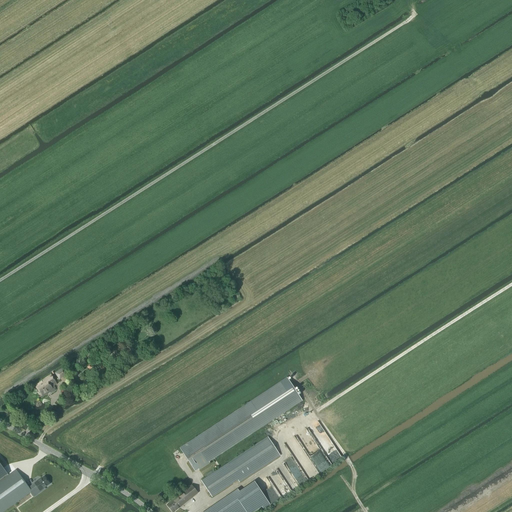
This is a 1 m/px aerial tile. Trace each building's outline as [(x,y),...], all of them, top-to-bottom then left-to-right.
[(123,359),(127,356),(122,348),(124,347),(121,343),(108,352),(112,359),(115,357),(116,359),(120,356),(123,359)] [(60,370),(55,373),(59,380),(65,376),(67,374),(63,368),(60,370)] [(57,385),(55,382),(51,376),(37,385),(38,387),(37,388),(39,391),(38,392),(40,394),(41,395),(43,398),(51,393),(53,393),(55,391),(56,389),(54,387),(57,385)] [(287,379),(180,449),(194,471),(198,468),(199,470),(210,463),(209,461),(301,400),(287,379)] [(268,437),(201,481),(212,497),(238,480),(239,483),(280,456),(268,437)] [(40,491),(50,484),(44,477),(34,483),(35,484),(29,488),(16,470),(0,481),(0,511),(2,511),(31,492),(31,491),(37,487),(40,491)] [(172,511),(173,511),(198,493),(192,485),(167,505),(172,511)] [(249,511),(244,503),(246,502),(237,490),(204,511),(249,511)]
